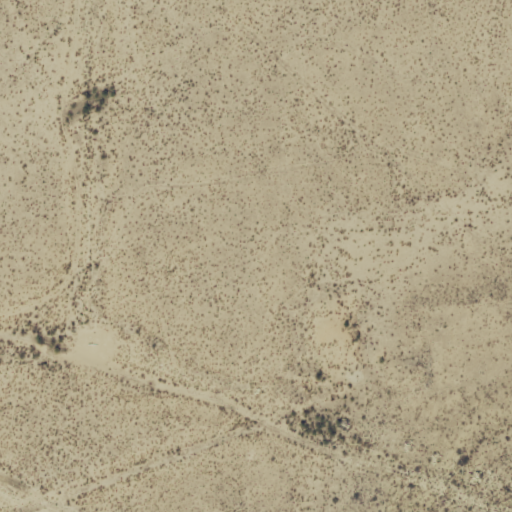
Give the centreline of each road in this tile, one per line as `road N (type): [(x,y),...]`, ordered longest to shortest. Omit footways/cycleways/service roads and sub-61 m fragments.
road 1 (track): [(430,511),(183,417),(168,392),(0,339)]
road 2 (track): [(38,0),(34,283),(14,338)]
road 3 (track): [(25,511),(69,497),(183,417)]
